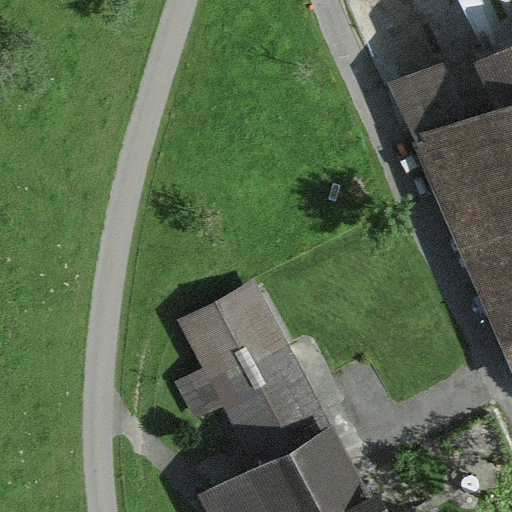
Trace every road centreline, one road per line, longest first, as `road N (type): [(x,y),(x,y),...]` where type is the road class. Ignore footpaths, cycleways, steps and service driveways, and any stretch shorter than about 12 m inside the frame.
road 1 (unclassified): [(104,511),(98,392),(114,254),(183,0)]
road 2 (track): [(323,0),(381,150),(511,382)]
